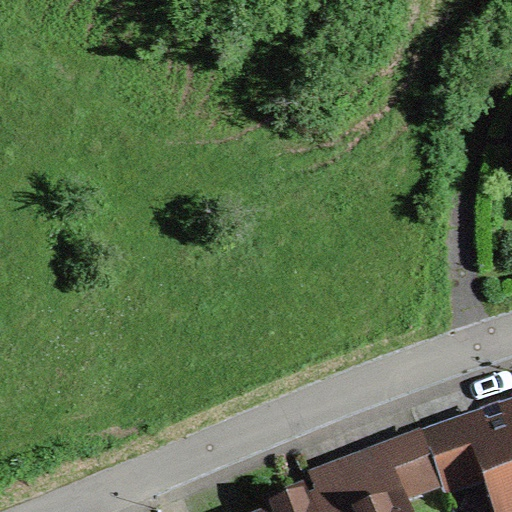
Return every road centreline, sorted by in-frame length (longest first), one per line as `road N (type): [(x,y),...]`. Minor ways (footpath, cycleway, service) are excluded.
road 1 (residential): [(54,511),(511,333)]
road 2 (track): [(475,347),(465,254),(467,155),(511,45)]
